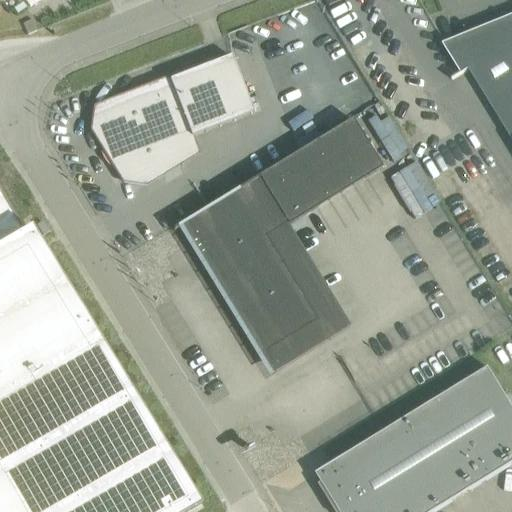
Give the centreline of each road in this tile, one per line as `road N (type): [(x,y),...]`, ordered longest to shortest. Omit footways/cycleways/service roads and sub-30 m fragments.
road 1 (unclassified): [(265,511),(0,77)]
road 2 (unclassified): [(0,67),(189,0)]
